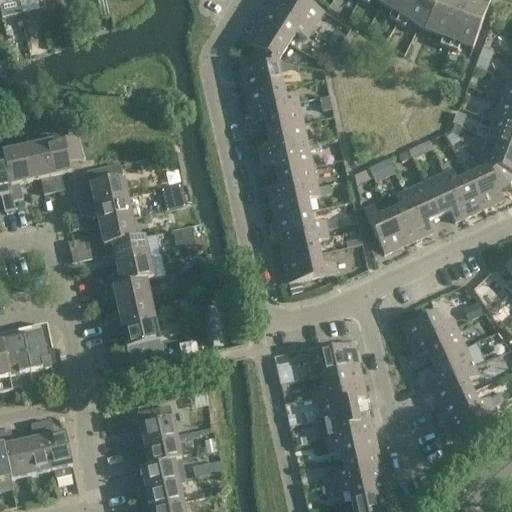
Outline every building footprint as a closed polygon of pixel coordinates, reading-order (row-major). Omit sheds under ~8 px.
[(16,0),(0,0),(0,8),(18,4),(16,0)] [(323,15),(299,0),(289,0),(285,6),(274,0),(269,8),(310,35),(323,15)] [(356,0),(359,2),(367,7),(372,0),(392,13),(388,20),(404,30),(408,23),(425,34),(442,40),(440,47),(457,54),(460,47),(473,51),(487,11),(475,6),(477,1),(474,0),(356,0)] [(257,27),(288,47),(295,35),(306,42),(310,35),(269,8),(257,27)] [(250,61),(276,65),(288,47),(257,27),(246,45),(256,52),(250,61)] [(327,46),(336,52),(344,40),(334,34),(327,46)] [(491,53),(482,49),(475,70),(483,73),(491,53)] [(276,65),(250,61),(253,71),(241,74),(245,95),(281,87),(276,65)] [(511,84),(508,83),(501,103),(511,107),(511,84)] [(281,87),(245,95),(250,116),(298,106),(296,97),(284,100),(281,87)] [(330,114),(327,100),(317,102),(320,116),(330,114)] [(511,107),(501,103),(493,124),(511,130),(511,107)] [(266,135),(302,127),(298,106),(250,116),(252,126),(264,124),(266,135)] [(466,118),(457,115),(453,126),(461,129),(466,118)] [(511,130),(493,124),(490,132),(501,136),(497,148),(511,154),(511,130)] [(259,159),(307,148),(302,127),(266,135),(269,147),(257,150),(259,159)] [(81,163),(76,139),(43,147),(51,184),(61,182),(60,178),(71,175),(69,166),(81,163)] [(51,184),(43,147),(22,151),(30,184),(40,182),(41,187),(51,184)] [(276,178),(312,170),(307,148),(259,159),(261,168),(273,166),(276,178)] [(423,148),(410,154),(413,162),(426,156),(423,148)] [(511,154),(497,148),(489,169),(508,187),(511,177),(511,154)] [(3,164),(10,189),(30,184),(22,151),(1,156),(3,164)] [(392,177),(386,163),(368,172),(374,185),(392,177)] [(3,164),(0,164),(0,199),(1,199),(2,203),(11,201),(10,194),(9,189),(10,189),(3,164)] [(92,198),(87,199),(89,209),(127,201),(120,168),(96,173),(98,186),(89,188),(92,198)] [(489,169),(468,179),(484,212),(504,203),(498,192),(508,187),(489,169)] [(269,202),(316,191),(312,170),(276,178),(279,190),(267,192),(269,202)] [(484,212),(468,179),(457,185),(451,173),(443,177),(464,221),(484,212)] [(443,177),(424,186),(439,219),(449,214),(455,225),(464,221),(443,177)] [(61,182),(51,184),(54,195),(63,193),(61,182)] [(51,184),(41,187),(43,198),(54,195),(51,184)] [(439,219),(424,186),(404,195),(424,239),(432,236),(427,225),(439,219)] [(164,191),(168,212),(189,208),(185,187),(164,191)] [(12,204),(13,204),(23,202),(20,191),(10,194),(11,201),(12,204)] [(273,223),(309,215),(307,203),(318,200),(316,191),(269,202),(273,223)] [(400,210),(389,215),(404,248),(424,239),(404,195),(395,199),(400,210)] [(89,209),(87,199),(76,202),(78,212),(89,209)] [(11,201),(2,203),(4,214),(15,212),(13,204),(12,204),(11,201)] [(98,229),(132,221),(127,201),(89,209),(92,220),(96,219),(98,229)] [(81,222),(92,220),(89,209),(78,212),(81,222)] [(404,248),(389,215),(378,220),(373,209),(363,214),(384,258),(404,248)] [(273,223),(278,244),(326,234),(324,225),(312,227),(309,215),(273,223)] [(101,240),(96,241),(98,250),(106,249),(136,242),(132,221),(98,229),(101,240)] [(174,244),(192,240),(190,231),(172,235),(174,244)] [(278,244),(283,265),(319,257),(316,245),(328,243),(326,234),(278,244)] [(136,242),(106,249),(108,259),(113,258),(115,268),(149,261),(144,240),(136,242)] [(88,254),(96,252),(95,251),(98,250),(96,241),(85,243),(88,254)] [(95,251),(96,252),(98,261),(108,259),(106,249),(98,250),(95,251)] [(324,256),(325,265),(338,263),(339,265),(349,264),(347,253),(324,256)] [(321,269),(319,257),(283,265),(288,287),(335,277),(333,267),(321,269)] [(118,279),(113,280),(115,290),(120,289),(145,283),(153,281),(149,261),(115,268),(118,279)] [(186,277),(169,281),(171,289),(188,285),(186,277)] [(485,302),(501,291),(492,278),(476,289),(485,302)] [(97,293),(104,291),(105,292),(108,292),(115,290),(113,280),(110,281),(95,284),(97,293)] [(114,300),(117,311),(150,304),(145,283),(120,289),(115,290),(108,292),(110,301),(114,300)] [(99,304),(110,301),(108,292),(105,292),(104,291),(97,293),(99,304)] [(150,304),(117,311),(121,331),(154,324),(150,304)] [(411,351),(455,331),(451,322),(440,327),(435,316),(402,331),(411,351)] [(104,325),(106,335),(117,333),(114,323),(104,325)] [(154,324),(121,331),(117,333),(119,343),(123,342),(129,365),(153,360),(150,347),(159,345),(154,324)] [(0,397),(54,385),(51,371),(55,370),(52,355),(46,356),(45,351),(51,350),(46,328),(31,331),(33,338),(0,344),(0,397)] [(455,331),(411,351),(415,360),(426,355),(431,366),(464,350),(455,331)] [(108,345),(119,343),(117,333),(106,335),(108,345)] [(216,338),(207,340),(210,351),(218,349),(216,338)] [(323,378),(358,370),(353,348),(306,359),(308,369),(320,366),(323,378)] [(429,391),(474,370),(464,350),(431,366),(436,377),(425,382),(429,391)] [(358,370),(323,378),(325,390),(313,392),(315,402),(363,391),(358,370)] [(474,370),(429,391),(438,410),(471,395),(466,384),(478,379),(474,370)] [(363,391),(315,402),(320,423),(356,415),(353,403),(365,400),(363,391)] [(471,395),(438,410),(447,430),(492,410),(488,401),(476,406),(471,395)] [(492,410),(447,430),(451,438),(462,433),(468,445),(501,430),(492,410)] [(139,451),(177,443),(172,422),(163,424),(160,411),(136,417),(141,440),(137,441),(139,451)] [(356,415),(320,423),(325,444),(373,433),(370,424),(359,427),(356,415)] [(50,424),(40,426),(42,436),(53,434),(50,424)] [(42,436),(40,426),(30,428),(33,439),(42,436)] [(10,433),(0,434),(0,437),(2,446),(12,443),(10,433)] [(373,433),(325,444),(313,447),(315,456),(339,450),(342,463),(377,455),(373,433)] [(54,439),(53,434),(42,436),(51,475),(53,474),(55,482),(71,478),(69,470),(72,470),(64,437),(54,439)] [(34,443),(23,446),(30,479),(51,475),(42,436),(33,439),(34,443)] [(139,451),(137,441),(126,443),(128,453),(139,451)] [(10,484),(30,479),(23,446),(13,448),(12,443),(2,446),(10,484)] [(141,461),(146,460),(148,470),(174,465),(181,463),(177,443),(139,451),(141,461)] [(0,494),(12,491),(10,484),(2,446),(0,445),(0,494)] [(139,451),(128,453),(130,464),(141,461),(139,451)] [(377,455),(342,463),(344,475),(332,477),(334,486),(382,476),(377,455)] [(187,478),(223,477),(223,461),(186,462),(187,478)] [(141,494),(178,485),(174,465),(148,470),(140,472),(143,483),(139,484),(141,494)] [(382,476),(334,486),(336,496),(348,493),(351,505),(387,497),(382,476)] [(127,486),(129,496),(141,494),(139,484),(127,486)] [(149,511),(153,511),(183,506),(178,485),(141,494),(143,504),(147,503),(149,511)] [(141,494),(129,496),(131,506),(143,504),(141,494)] [(390,511),(387,497),(351,505),(352,511),(390,511)]
